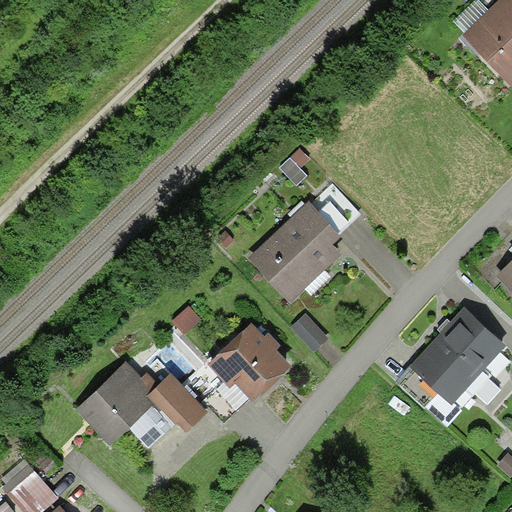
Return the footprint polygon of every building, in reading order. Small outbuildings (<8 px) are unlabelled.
[(511,70),(511,0),(496,0),(464,30),(507,75),(511,70)] [(300,143),(289,153),(280,162),(298,181),(308,171),(299,161),(308,152),(300,143)] [(330,176),(308,198),(334,226),(357,205),(330,176)] [(326,233),(334,226),(308,198),(246,255),(282,293),(317,259),(320,262),(338,245),(326,233)] [(502,271),(511,260),(511,226),(484,254),(502,271)] [(225,227),(217,233),(226,244),(234,237),(225,227)] [(502,271),(484,254),(474,265),(491,282),(502,271)] [(511,260),(502,271),(511,281),(511,260)] [(436,381),(450,394),(461,383),(467,388),(471,384),(483,395),(496,381),(486,372),(490,368),(479,358),(500,336),(463,301),(411,357),(413,359),(436,381)] [(198,316),(187,304),(173,317),(185,329),(198,316)] [(323,330),(303,308),(289,320),(309,342),(323,330)] [(209,355),(224,369),(228,365),(252,388),(254,390),(286,357),(272,343),(275,340),(248,315),(209,355)] [(107,433),(123,416),(151,387),(121,357),(76,402),(107,433)] [(420,398),(436,381),(413,359),(397,376),(420,398)] [(225,416),(252,388),(228,365),(224,369),(201,393),(225,416)] [(167,371),(151,387),(175,410),(184,419),(200,403),(167,371)] [(436,381),(420,398),(439,416),(452,403),(446,398),(450,394),(436,381)] [(175,410),(151,387),(123,416),(146,439),(175,410)] [(511,469),(511,451),(505,445),(492,459),(508,474),(511,469)] [(30,466),(6,488),(27,511),(30,511),(53,492),(30,466)] [(511,511),(511,503),(503,511),(511,511)]
